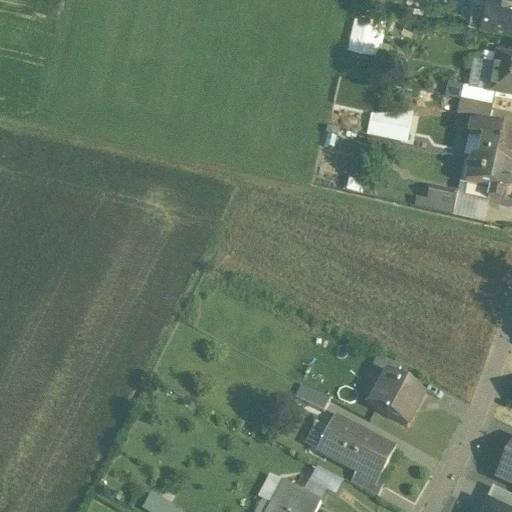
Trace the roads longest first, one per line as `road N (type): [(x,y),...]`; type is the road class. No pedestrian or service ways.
road 1 (track): [(0,130),(511,237)]
road 2 (track): [(260,184),(92,511)]
road 3 (residential): [(511,311),(484,407),(425,511)]
